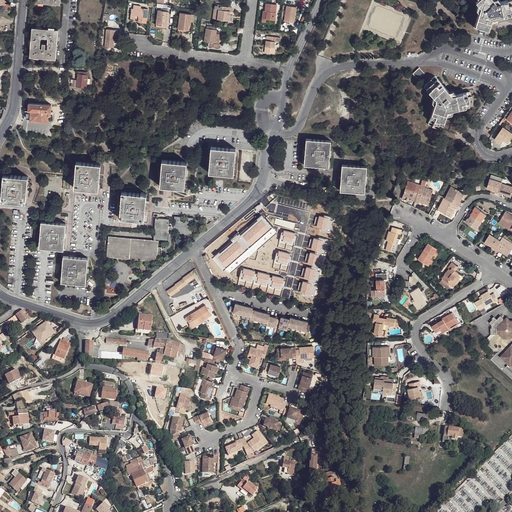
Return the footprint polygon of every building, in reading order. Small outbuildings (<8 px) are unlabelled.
[(479,26),(478,30),(483,32),(484,31),(488,32),(491,22),(492,18),(497,17),(511,14),(510,9),(511,8),(511,3),(511,4),(510,0),(507,0),(501,2),(497,3),(494,0),(474,0),(477,2),(481,6),(480,10),(475,25),(479,26)] [(266,19),(275,20),(277,5),(266,3),(266,12),(267,12),(266,19)] [(138,23),(146,23),(148,10),(140,8),(141,6),(134,5),(133,9),(132,9),(130,15),(136,16),(139,16),(138,23)] [(215,5),(213,19),(217,20),(219,10),(222,10),(222,6),(215,5)] [(222,6),(222,10),(219,10),(217,20),(230,21),(231,11),(231,7),(222,6)] [(297,7),(287,6),(286,10),(285,17),(285,21),(294,22),(295,22),(297,7)] [(169,12),(158,11),(156,25),(167,27),(168,21),(169,13),(169,12)] [(192,15),(181,13),(178,29),(188,31),(189,26),(191,26),(191,22),(192,15)] [(33,18),(32,24),(56,26),(56,20),(33,18)] [(32,28),(29,57),(56,59),(58,30),(32,28)] [(206,29),(204,42),(208,43),(210,43),(209,47),(219,48),(220,44),(219,44),(215,44),(217,34),(217,30),(215,30),(206,29)] [(106,30),(105,48),(114,48),(114,41),(117,41),(118,30),(106,30)] [(265,52),(275,54),(276,42),(274,41),(275,37),(267,36),(265,52)] [(419,68),(413,74),(418,80),(424,74),(419,68)] [(88,72),(78,71),(78,74),(77,80),(73,80),(73,83),(72,83),(71,87),(76,87),(77,87),(86,88),(87,84),(90,84),(90,79),(87,78),(88,75),(88,72)] [(435,104),(429,121),(433,123),(433,126),(432,126),(438,128),(438,127),(442,128),(446,115),(447,111),(453,110),(473,105),(472,101),(473,101),(472,96),(471,96),(470,91),(456,95),(452,96),(449,92),(437,79),(433,82),(431,79),(427,82),(427,83),(424,86),(433,96),(436,99),(435,104)] [(29,103),(29,110),(31,111),(31,114),(30,121),(48,122),(48,115),(48,112),(51,112),(51,105),(29,103)] [(511,133),(503,127),(495,139),(501,144),(504,140),(505,139),(509,142),(511,137),(511,133)] [(304,165),(328,167),(331,141),(306,139),(304,165)] [(211,147),(209,173),(233,175),(236,149),(211,147)] [(162,160),(160,186),(185,188),(187,162),(162,160)] [(101,164),(76,162),(74,188),(99,190),(101,164)] [(364,192),(367,167),(342,165),(340,190),(364,192)] [(28,177),(3,175),(2,196),(1,201),(26,202),(28,177)] [(492,190),(492,189),(496,190),(495,192),(495,193),(499,194),(502,183),(490,179),(487,188),(492,190)] [(399,181),(395,191),(401,194),(405,183),(399,181)] [(408,181),(403,195),(408,197),(408,196),(412,197),(412,198),(411,200),(415,201),(420,186),(420,185),(408,181)] [(511,197),(511,194),(511,186),(502,183),(499,194),(498,194),(502,196),(503,193),(507,194),(506,195),(511,197)] [(415,201),(415,202),(418,203),(419,201),(419,200),(423,201),(423,203),(428,204),(433,190),(425,187),(420,186),(415,201)] [(451,187),(445,198),(459,206),(460,206),(462,203),(460,202),(459,202),(461,198),(462,198),(464,194),(451,187)] [(144,220),(147,194),(122,192),(120,218),(144,220)] [(444,198),(437,210),(451,217),(453,212),(452,212),(454,208),(456,208),(457,209),(459,206),(445,198),(444,198)] [(474,209),(473,210),(474,210),(473,211),(471,210),(469,213),(470,213),(471,214),(481,222),(487,215),(476,207),(474,209)] [(511,215),(506,211),(499,223),(511,230),(511,228),(511,215)] [(469,218),(468,219),(468,218),(465,222),(476,230),(482,223),(481,222),(471,214),(470,213),(467,216),(469,218)] [(193,234),(194,217),(187,217),(186,223),(182,222),(183,216),(175,216),(174,232),(193,234)] [(168,239),(170,219),(156,217),(155,238),(168,239)] [(41,221),(39,247),(64,249),(66,223),(41,221)] [(389,231),(386,240),(388,241),(386,250),(395,253),(397,244),(395,243),(397,238),(398,234),(400,234),(402,229),(392,227),(391,231),(389,231)] [(282,232),(280,239),(283,240),(283,242),(286,243),(289,232),(284,230),(283,233),(282,232)] [(296,233),(289,232),(286,243),(291,244),(292,242),(295,243),(297,236),(295,236),(296,233)] [(490,234),(484,242),(489,245),(493,247),(492,248),(491,249),(494,251),(495,250),(501,241),(490,234)] [(144,260),(158,261),(159,250),(159,240),(109,237),(107,257),(117,258),(144,260)] [(501,241),(495,250),(498,252),(499,251),(500,249),(503,252),(503,253),(508,256),(509,253),(511,249),(511,243),(503,237),(501,241)] [(428,243),(417,259),(426,265),(430,259),(437,249),(428,243)] [(276,253),(275,259),(278,260),(277,263),(281,264),(284,252),(279,251),(278,253),(276,253)] [(290,254),(284,252),(281,264),(286,265),(286,263),(290,263),(291,257),(290,257),(290,254)] [(64,256),(61,282),(86,284),(88,258),(64,256)] [(208,260),(217,278),(224,275),(216,257),(208,260)] [(449,269),(442,278),(450,284),(453,281),(455,283),(458,279),(461,275),(454,270),(457,267),(452,262),(448,268),(449,269)] [(241,270),(240,277),(243,278),(242,280),(246,281),(249,270),(244,268),(243,271),(241,270)] [(255,271),(249,270),(246,281),(251,282),(251,280),(254,281),(256,274),(254,274),(255,271)] [(256,274),(254,281),(258,282),(257,284),(261,285),(264,273),(258,272),(258,275),(256,274)] [(270,275),(264,273),(261,285),(265,286),(266,284),(269,284),(270,278),(269,278),(270,275)] [(173,288),(166,295),(170,300),(178,293),(185,286),(193,280),(189,274),(181,281),(173,288)] [(270,278),(269,284),(272,285),(271,287),(275,288),(278,277),(273,276),(272,278),(270,278)] [(284,278),(278,277),(275,288),(280,290),(280,287),(284,288),(285,282),(284,281),(284,278)] [(376,280),(376,290),(375,290),(375,296),(385,296),(385,289),(384,280),(376,280)] [(412,302),(417,310),(418,309),(427,303),(422,296),(423,295),(418,287),(410,292),(414,299),(415,300),(412,302)] [(475,303),(479,310),(484,307),(490,304),(494,301),(495,302),(498,300),(498,299),(494,293),(491,295),(488,291),(481,296),(482,298),(480,299),(475,303)] [(235,310),(233,315),(250,319),(250,321),(267,326),(266,328),(275,330),(276,327),(277,320),(278,319),(269,317),(270,315),(253,311),(253,308),(236,304),(235,310)] [(204,307),(185,320),(190,328),(198,323),(199,323),(203,321),(210,316),(204,307)] [(29,318),(23,310),(16,315),(19,319),(22,323),(29,318)] [(432,326),(436,332),(440,330),(442,333),(449,329),(448,328),(458,322),(452,313),(442,318),(443,320),(432,326)] [(376,322),(374,334),(381,335),(382,329),(383,323),(394,325),(395,319),(387,317),(386,319),(379,317),(379,315),(374,314),(373,322),(376,322)] [(139,315),(138,330),(151,331),(152,316),(139,315)] [(492,318),(489,322),(491,325),(491,328),(490,328),(490,334),(498,334),(503,339),(511,338),(511,339),(511,343),(499,357),(507,365),(506,365),(509,367),(509,366),(511,368),(511,321),(510,320),(503,320),(503,318),(501,316),(499,318),(498,317),(495,320),(492,318)] [(16,321),(13,317),(6,323),(9,327),(16,321)] [(281,320),(281,321),(279,328),(279,329),(287,331),(288,329),(305,333),(308,322),(291,318),(290,320),(282,317),(281,320)] [(204,322),(203,321),(199,323),(198,323),(190,328),(192,330),(204,322)] [(450,334),(459,328),(457,325),(452,328),(448,328),(449,329),(447,330),(449,332),(450,334)] [(156,341),(166,341),(167,334),(167,333),(163,333),(156,332),(156,341)] [(54,354),(52,358),(62,362),(64,358),(70,343),(68,343),(69,340),(65,338),(64,341),(61,340),(58,347),(56,355),(54,354)] [(166,350),(167,341),(166,341),(156,341),(154,341),(153,348),(161,349),(166,350)] [(179,345),(167,341),(166,350),(163,355),(164,355),(163,356),(176,359),(176,357),(179,345)] [(85,342),(86,358),(97,357),(97,347),(92,347),(92,342),(85,342)] [(375,356),(375,365),(388,365),(388,356),(385,356),(385,346),(373,347),(373,356),(375,356)] [(250,347),(248,356),(253,357),(250,366),(258,368),(261,358),(265,359),(268,349),(264,347),(263,351),(250,347)] [(226,351),(217,348),(215,353),(212,361),(215,361),(220,363),(221,359),(223,360),(226,351)] [(281,359),(281,349),(280,348),(277,348),(277,361),(286,360),(287,358),(281,359)] [(295,351),(295,348),(281,349),(281,359),(287,358),(292,358),(292,360),(296,359),(295,351)] [(299,351),(295,351),(296,359),(296,361),(300,361),(300,360),(314,359),(313,348),(299,348),(299,351)] [(147,360),(148,353),(124,349),(122,356),(138,358),(147,360)] [(164,355),(163,355),(160,355),(156,354),(155,362),(157,362),(161,362),(163,356),(164,355)] [(206,358),(206,359),(204,363),(208,364),(207,369),(204,368),(202,374),(214,379),(216,372),(218,367),(214,365),(215,361),(212,361),(206,358)] [(164,366),(152,364),(150,375),(162,377),(164,366)] [(267,364),(265,371),(268,372),(268,373),(278,377),(281,368),(267,364)] [(9,385),(19,380),(22,378),(18,369),(5,375),(7,381),(9,385)] [(300,383),(298,390),(307,393),(311,379),(302,376),(301,379),(300,383)] [(375,378),(374,385),(373,388),(383,389),(383,391),(391,392),(391,394),(395,394),(396,388),(397,388),(397,386),(397,383),(393,383),(394,379),(388,378),(388,377),(379,376),(377,376),(377,377),(375,377),(375,378)] [(73,392),(75,393),(78,383),(78,380),(84,382),(84,381),(77,379),(73,392)] [(213,383),(203,379),(201,385),(203,386),(200,393),(202,393),(200,397),(209,401),(214,388),(212,387),(213,383)] [(9,385),(6,386),(10,390),(12,392),(15,390),(18,389),(23,388),(19,380),(9,385)] [(407,389),(410,399),(419,397),(420,396),(419,391),(418,386),(420,386),(419,381),(409,384),(410,388),(407,389)] [(90,397),(93,385),(84,382),(83,384),(78,383),(75,393),(90,397)] [(249,388),(241,385),(239,390),(237,389),(232,406),(241,409),(242,403),(243,404),(247,393),(249,388)] [(167,388),(157,386),(154,397),(165,399),(167,388)] [(114,388),(103,387),(101,398),(115,399),(117,388),(114,388)] [(33,391),(29,392),(30,395),(31,395),(33,401),(44,399),(43,393),(34,395),(33,391)] [(24,399),(20,392),(13,396),(16,402),(24,399)] [(183,394),(175,412),(184,415),(186,411),(187,412),(189,407),(193,398),(183,394)] [(283,400),(268,395),(266,404),(270,406),(280,409),(279,411),(283,412),(284,410),(286,404),(282,402),(283,400)] [(97,406),(99,411),(110,408),(108,402),(97,406)] [(94,407),(83,410),(85,416),(96,413),(94,407)] [(289,411),(284,410),(283,412),(282,416),(287,417),(286,419),(296,422),(299,412),(289,409),(289,411)] [(208,411),(193,418),(196,424),(198,423),(202,422),(203,424),(211,420),(208,411)] [(43,414),(42,414),(42,420),(58,421),(59,414),(55,414),(55,413),(49,412),(49,413),(43,413),(43,414)] [(303,413),(299,412),(296,422),(295,425),(300,426),(303,413)] [(417,414),(416,420),(424,421),(425,413),(417,412),(417,414)] [(27,413),(19,414),(18,415),(18,417),(13,417),(14,425),(20,425),(20,426),(23,425),(30,424),(30,423),(28,413),(27,413)] [(173,415),(168,428),(174,430),(179,432),(184,420),(173,415)] [(121,417),(115,416),(114,419),(113,423),(117,424),(116,428),(124,430),(125,430),(126,429),(127,429),(127,428),(127,427),(124,427),(126,418),(121,417)] [(278,423),(266,419),(263,427),(268,428),(267,429),(272,430),(272,429),(279,432),(281,426),(278,425),(278,423)] [(442,442),(456,444),(457,437),(461,438),(463,429),(445,426),(442,442)] [(415,428),(414,437),(428,439),(429,430),(415,428)] [(53,443),(55,432),(44,429),(42,441),(53,443)] [(254,439),(247,444),(249,447),(254,452),(266,443),(257,431),(251,436),(254,439)] [(32,433),(21,437),(26,452),(37,447),(32,433)] [(194,445),(190,436),(181,440),(188,455),(195,452),(192,445),(194,445)] [(69,447),(71,441),(64,438),(62,445),(69,447)] [(108,439),(91,438),(90,445),(100,446),(100,450),(107,450),(108,439)] [(244,438),(240,440),(243,447),(249,461),(252,459),(250,454),(247,448),(244,438)] [(239,449),(243,447),(240,440),(236,442),(237,444),(233,445),(225,449),(228,456),(240,451),(239,449)] [(15,449),(10,450),(12,456),(13,457),(19,455),(17,448),(15,449)] [(89,458),(77,453),(75,458),(74,462),(87,467),(87,466),(89,461),(89,458)] [(315,453),(309,453),(308,460),(307,460),(307,468),(305,468),(305,476),(313,477),(315,453)] [(217,464),(217,456),(213,456),(213,459),(207,459),(202,459),(202,473),(213,473),(213,463),(217,464)] [(139,499),(141,498),(142,501),(145,500),(144,497),(143,497),(141,490),(149,487),(148,486),(149,486),(151,485),(150,482),(148,483),(144,472),(143,470),(145,469),(146,471),(147,475),(149,474),(154,472),(151,467),(154,466),(154,457),(149,459),(149,458),(145,460),(144,458),(143,459),(142,458),(125,464),(128,472),(127,472),(129,477),(132,476),(137,488),(137,487),(138,491),(137,492),(139,499)] [(282,457),(281,468),(283,469),(283,473),(286,474),(286,475),(292,476),(292,471),(293,471),(295,463),(289,462),(290,459),(282,457)] [(193,462),(184,462),(185,474),(194,474),(194,470),(194,467),(193,462)] [(43,480),(46,473),(54,477),(55,474),(43,468),(39,479),(42,480),(43,480)] [(147,475),(146,471),(145,469),(143,470),(144,472),(148,483),(150,482),(149,480),(151,479),(149,474),(147,475)] [(369,469),(368,476),(405,481),(406,474),(369,469)] [(27,480),(16,470),(12,474),(16,477),(10,484),(18,492),(21,489),(28,481),(27,480)] [(46,473),(43,480),(51,484),(54,477),(46,473)] [(75,486),(71,494),(81,499),(86,488),(85,487),(88,480),(79,476),(75,483),(76,484),(79,485),(78,487),(75,486)] [(166,477),(157,482),(162,491),(166,491),(167,491),(166,477)] [(334,477),(326,481),(328,486),(331,495),(333,500),(340,497),(339,493),(341,492),(341,491),(342,491),(339,484),(338,484),(338,483),(336,484),(335,481),(334,477)] [(29,478),(27,480),(28,481),(21,489),(23,491),(32,481),(29,478)] [(241,481),(237,487),(242,490),(243,489),(248,493),(253,497),(257,490),(247,483),(246,484),(241,481)] [(37,495),(34,503),(43,507),(44,505),(48,506),(51,499),(47,497),(47,499),(37,495)] [(92,507),(94,501),(87,499),(85,505),(92,507)]
